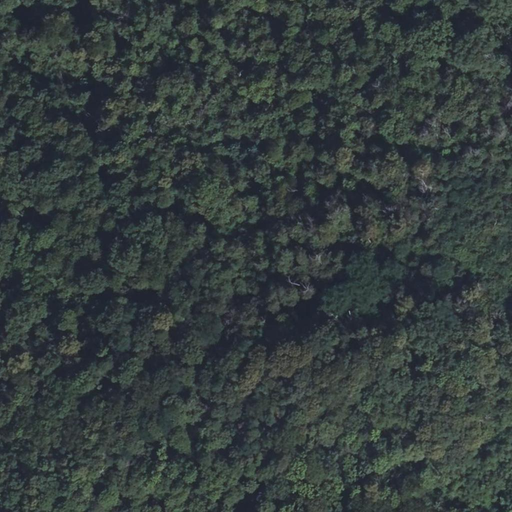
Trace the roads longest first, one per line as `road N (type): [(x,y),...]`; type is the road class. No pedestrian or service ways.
road 1 (track): [(0,274),(73,214),(120,197),(323,0)]
road 2 (track): [(50,511),(102,476),(207,469),(281,476),(373,511)]
